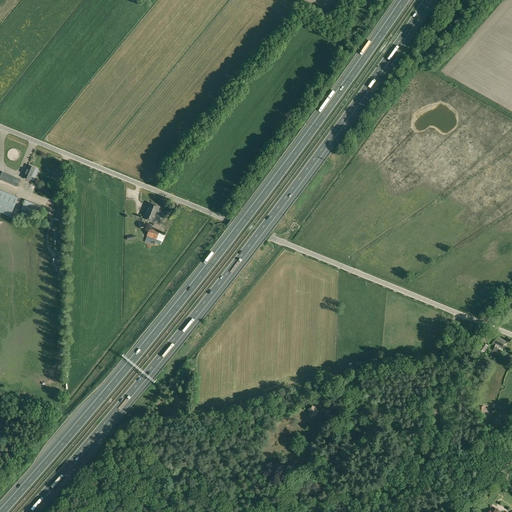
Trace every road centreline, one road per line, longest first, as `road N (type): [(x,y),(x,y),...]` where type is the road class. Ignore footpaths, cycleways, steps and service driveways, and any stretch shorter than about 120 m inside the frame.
road 1 (motorway): [(26,511),(154,367),(428,0)]
road 2 (motorway): [(402,0),(236,231),(0,511)]
road 3 (unclassified): [(511,335),(0,126)]
